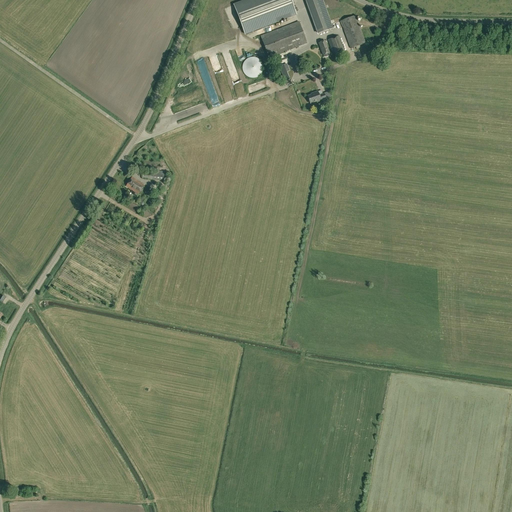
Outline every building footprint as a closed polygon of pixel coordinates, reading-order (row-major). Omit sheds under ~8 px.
[(245,34),(296,14),(290,0),(244,0),(234,4),(245,34)] [(306,0),(318,34),(333,29),(322,0),(306,0)] [(341,21),(351,49),(365,43),(355,16),(341,21)] [(261,37),(269,58),(307,43),(299,22),(261,37)] [(333,55),(345,51),(339,36),(328,40),(333,55)] [(330,55),(329,53),(325,41),(319,43),(323,56),(324,55),(324,57),(325,57),(329,56),(330,55)] [(243,71),(244,74),(246,76),(248,77),(251,78),(254,78),(257,77),(259,76),(261,74),(262,71),(263,69),(263,66),(262,63),(261,61),(258,59),(256,58),(253,57),(250,58),(247,59),(245,60),(243,63),(242,66),(242,68),(243,71)] [(319,96),(317,92),(314,93),(314,94),(307,97),(310,104),(317,101),(317,102),(326,99),(324,94),(319,96)] [(126,186),(138,194),(144,185),(132,177),(126,186)]
